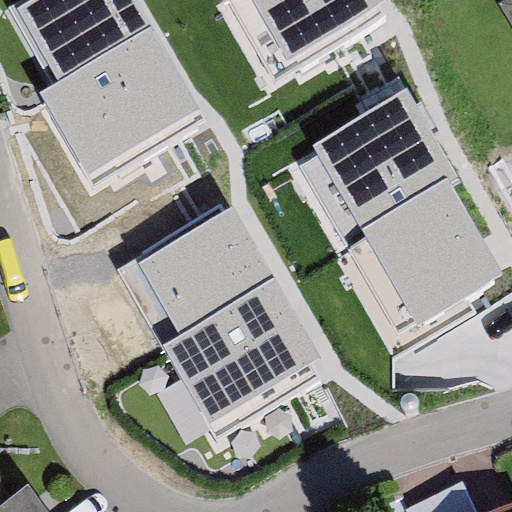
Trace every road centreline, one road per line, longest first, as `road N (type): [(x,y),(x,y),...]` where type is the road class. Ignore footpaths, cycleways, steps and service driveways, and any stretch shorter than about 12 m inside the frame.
road 1 (residential): [(0,200),(64,411),(83,447),(151,511)]
road 2 (residential): [(267,511),(322,479),(511,416)]
